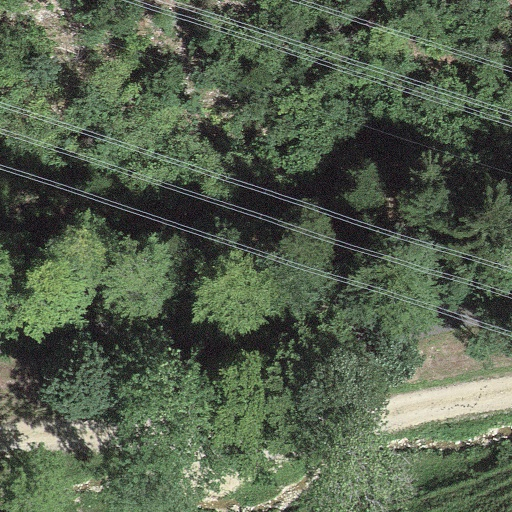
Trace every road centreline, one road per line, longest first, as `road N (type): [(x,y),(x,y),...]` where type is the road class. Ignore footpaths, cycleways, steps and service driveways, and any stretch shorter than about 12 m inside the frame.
road 1 (track): [(0,439),(282,443),(511,399)]
road 2 (residential): [(511,300),(302,341),(0,342)]
